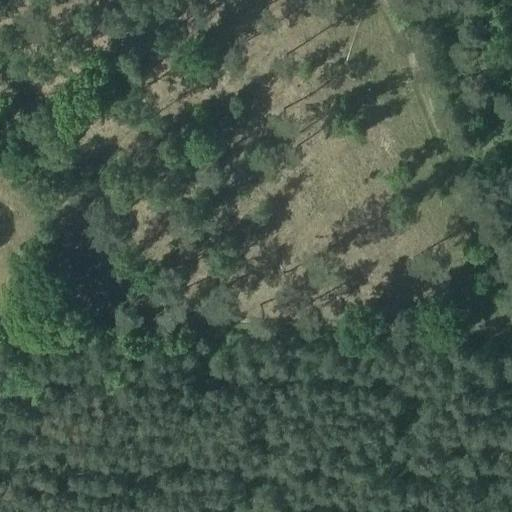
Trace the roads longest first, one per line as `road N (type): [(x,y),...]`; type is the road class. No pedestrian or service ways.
road 1 (track): [(511,331),(0,319)]
road 2 (track): [(386,0),(511,292)]
